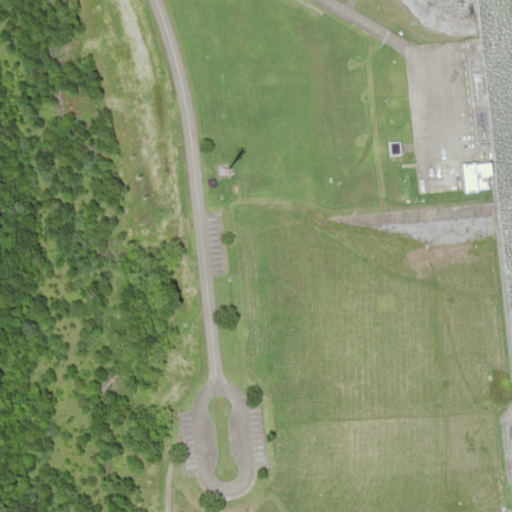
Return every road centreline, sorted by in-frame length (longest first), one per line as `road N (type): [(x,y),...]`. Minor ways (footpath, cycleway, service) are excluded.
road 1 (residential): [(214,382),(179,75),(151,0)]
road 2 (residential): [(199,396),(214,382),(238,409),(244,466),(233,487),(208,483),(203,470),(199,396)]
